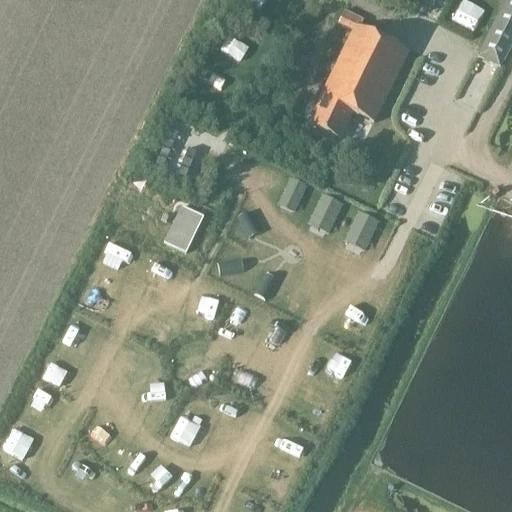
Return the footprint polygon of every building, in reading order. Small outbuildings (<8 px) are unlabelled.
[(511,0),(504,0),(476,58),(499,70),(511,45),(511,0)] [(305,128),(323,136),(338,143),(352,116),(373,125),(408,54),(358,30),(362,21),(343,12),(337,25),(351,32),(318,99),(319,99),(305,128)] [(180,208),(162,245),(184,256),(202,220),(180,208)] [(246,213),(235,219),(247,241),(258,235),(246,213)] [(239,261),(215,265),(217,278),(241,274),(239,261)] [(262,275),(252,297),(263,302),(274,281),(262,275)]
